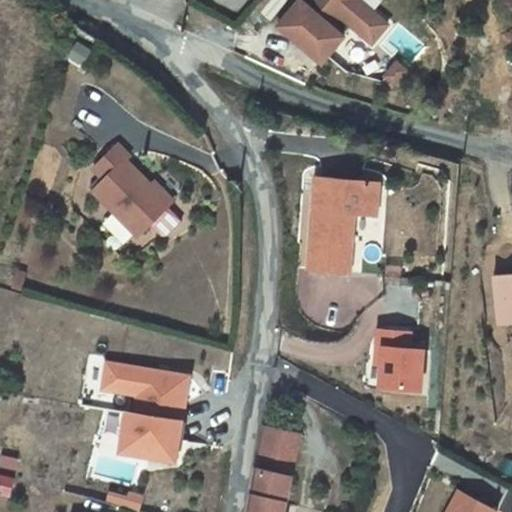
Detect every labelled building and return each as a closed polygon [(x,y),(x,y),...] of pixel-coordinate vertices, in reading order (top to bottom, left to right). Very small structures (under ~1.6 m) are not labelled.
[(297,0),(277,23),(301,44),(305,40),(324,57),(343,36),(332,26),(341,17),(370,43),(387,25),(359,0),(297,0)] [(305,40),(301,44),(319,61),(324,57),(305,40)] [(398,65),(387,77),(395,85),(407,74),(398,65)] [(93,168),(104,178),(93,190),(139,235),(170,202),(149,181),(125,159),(129,155),(117,144),(93,168)] [(152,178),(149,181),(170,202),(174,199),(152,178)] [(318,178),(306,270),(346,275),(354,213),(375,216),(379,185),(318,178)] [(511,276),(491,279),(496,327),(511,325),(511,276)] [(384,366),(383,388),(423,390),(425,349),(410,349),(411,332),(379,331),(378,349),(384,349),(384,366)] [(123,411),(115,450),(171,461),(187,377),(105,361),(100,387),(135,394),(132,412),(123,411)] [(282,511),(298,434),(262,427),(245,511),(282,511)] [(2,467),(16,470),(19,461),(4,457),(2,467)] [(0,494),(8,496),(13,479),(0,474),(0,494)] [(448,511),(497,511),(459,492),(448,511)]
